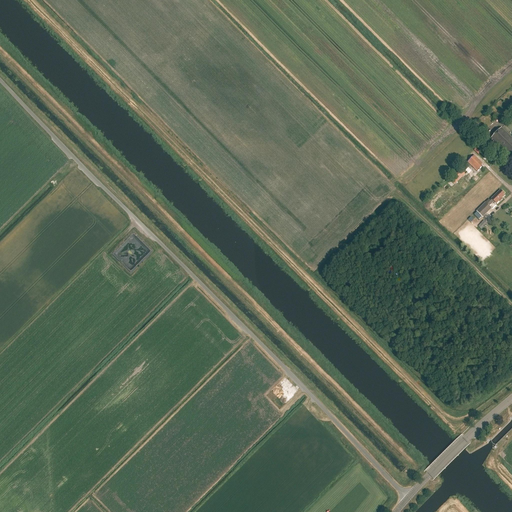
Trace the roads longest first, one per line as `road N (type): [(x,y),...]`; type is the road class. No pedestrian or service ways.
road 1 (unclassified): [(408,499),(0,81)]
road 2 (track): [(511,307),(391,191)]
road 3 (tertiary): [(408,499),(511,399)]
